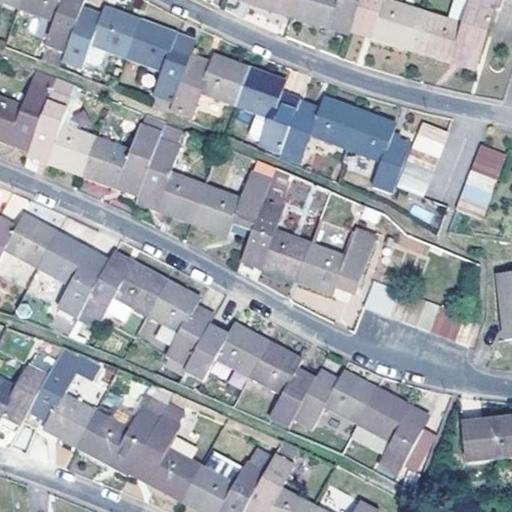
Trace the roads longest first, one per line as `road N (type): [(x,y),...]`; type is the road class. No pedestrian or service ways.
road 1 (residential): [(0,175),(118,224),(338,344),(511,391)]
road 2 (residential): [(164,0),(390,96),(511,121)]
road 3 (residential): [(0,465),(112,511)]
